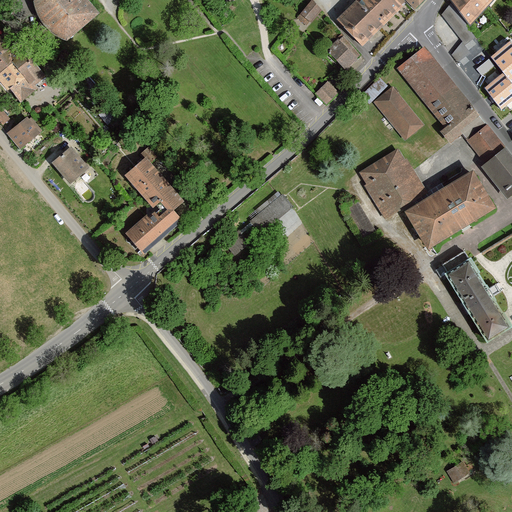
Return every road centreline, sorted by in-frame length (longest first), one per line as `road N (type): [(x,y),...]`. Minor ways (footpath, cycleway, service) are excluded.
road 1 (tertiary): [(129,288),(299,146),(418,25)]
road 2 (unclassified): [(129,288),(219,403),(285,511)]
road 3 (residential): [(0,136),(129,288)]
road 4 (tertiary): [(0,384),(129,288)]
road 5 (tertiary): [(418,25),(511,142)]
